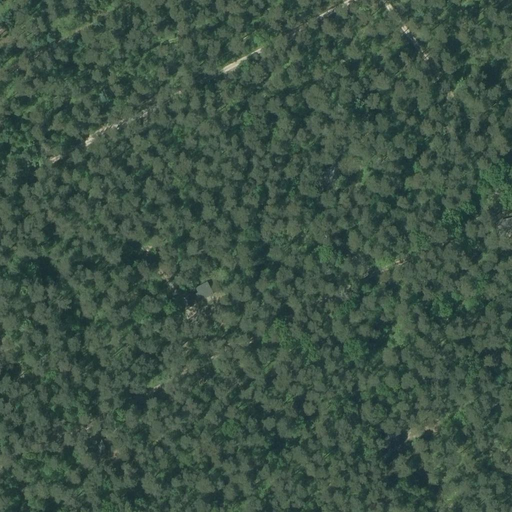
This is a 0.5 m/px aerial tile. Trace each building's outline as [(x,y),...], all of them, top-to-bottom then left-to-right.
[(324,177),(327,184),(341,178),(335,166),(324,172),(326,176),(324,177)] [(498,227),(500,235),(511,232),(511,220),(500,222),(501,227),(498,227)] [(196,295),(200,302),(213,295),(207,284),(196,289),(198,294),(196,295)] [(384,443),(387,450),(400,443),(395,432),(384,438),(386,442),(384,443)] [(90,452),(93,459),(107,453),(102,442),(90,447),(92,451),(90,452)]
